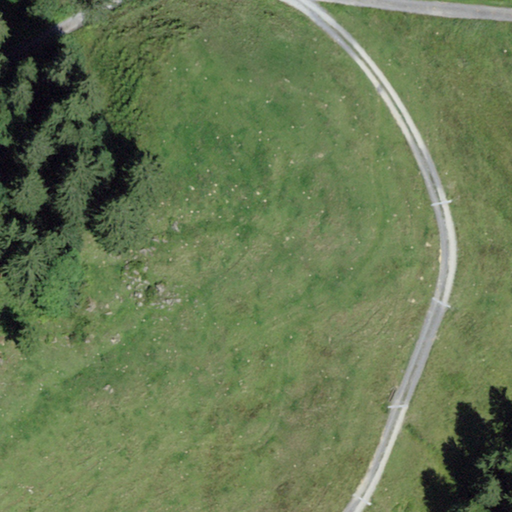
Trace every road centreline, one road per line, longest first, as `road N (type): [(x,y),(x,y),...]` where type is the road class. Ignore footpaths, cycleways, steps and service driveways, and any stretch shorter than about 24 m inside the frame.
road 1 (track): [(301,0),(366,62),(397,106),(431,172),(449,245),(441,299),(353,511)]
road 2 (track): [(355,0),(511,17)]
road 3 (track): [(0,61),(125,0)]
